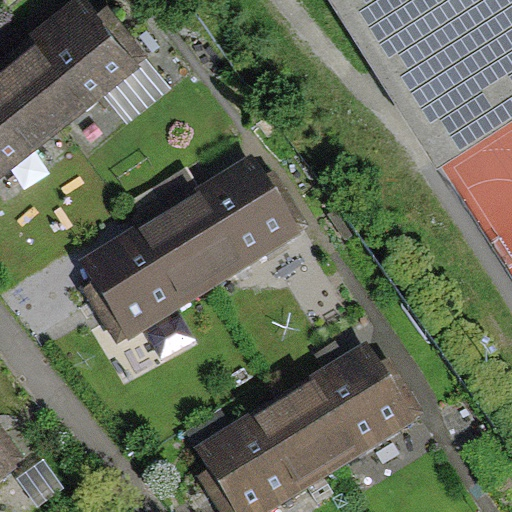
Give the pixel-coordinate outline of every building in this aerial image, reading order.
[(82,0),(70,0),(0,56),(0,63),(49,125),(131,61),(82,0)] [(511,0),(320,0),(421,159),(511,101),(511,0)] [(0,163),(49,125),(0,63),(0,163)] [(233,155),(142,216),(199,302),(291,240),(233,155)] [(199,302),(142,216),(47,278),(104,365),(199,302)] [(323,492),(417,429),(358,341),(264,404),(323,492)] [(293,511),(323,492),(264,404),(171,466),(202,511),(293,511)] [(0,443),(0,481),(19,466),(0,443)]
